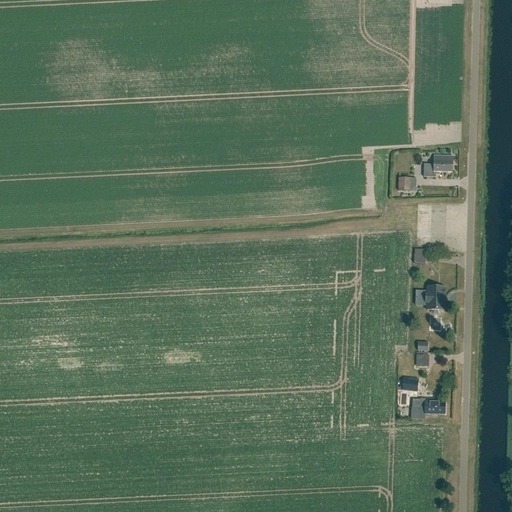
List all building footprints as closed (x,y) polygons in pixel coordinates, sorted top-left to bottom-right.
[(452,174),(453,157),(434,156),(434,165),(424,165),(424,178),(436,178),(436,173),(452,174)] [(397,192),(410,192),(410,179),(398,178),(397,192)] [(428,262),(428,250),(416,250),(416,262),(428,262)] [(417,291),(416,305),(424,306),(424,302),(426,302),(426,304),(428,304),(427,312),(429,312),(429,313),(432,315),(433,315),(438,315),(440,313),(440,312),(444,312),(445,288),(428,288),(428,296),(426,296),(426,297),(425,297),(425,291),(417,291)] [(429,352),(429,344),(420,344),(420,352),(429,352)] [(419,367),(432,367),(432,355),(419,354),(419,367)] [(403,391),(418,393),(420,381),(404,380),(403,391)] [(413,408),(413,420),(426,420),(426,416),(445,416),(445,403),(437,403),(437,399),(425,399),(425,400),(414,400),(413,400),(413,408)]
